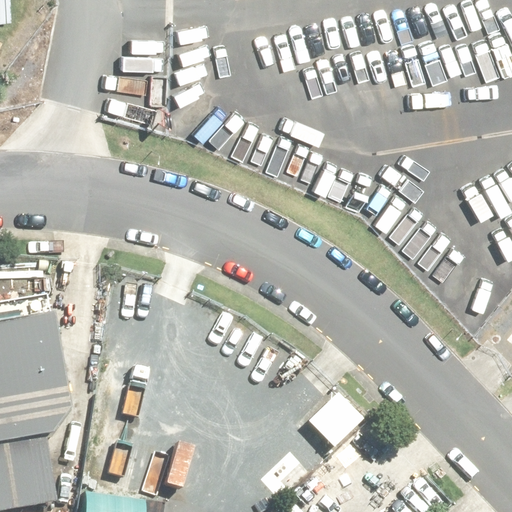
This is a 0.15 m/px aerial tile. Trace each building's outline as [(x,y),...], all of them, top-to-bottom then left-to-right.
[(6,0),(0,0),(0,25),(9,24),(6,0)] [(36,314),(0,320),(0,507),(43,499),(31,434),(56,430),(36,314)] [(242,511),(323,438),(287,399),(186,493),(203,511),(242,511)] [(357,422),(325,451),(305,470),(319,484),(376,432),(363,417),(357,422)] [(134,511),(136,500),(72,491),(69,511),(134,511)]
